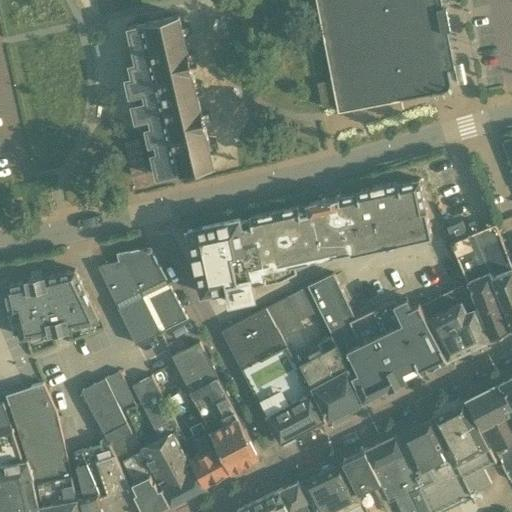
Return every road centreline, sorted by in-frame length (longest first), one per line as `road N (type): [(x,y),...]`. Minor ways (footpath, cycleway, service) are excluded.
road 1 (secondary): [(156,213),(511,116)]
road 2 (residential): [(156,213),(281,464)]
road 3 (residential): [(281,464),(511,351)]
road 4 (secondary): [(0,247),(156,213)]
